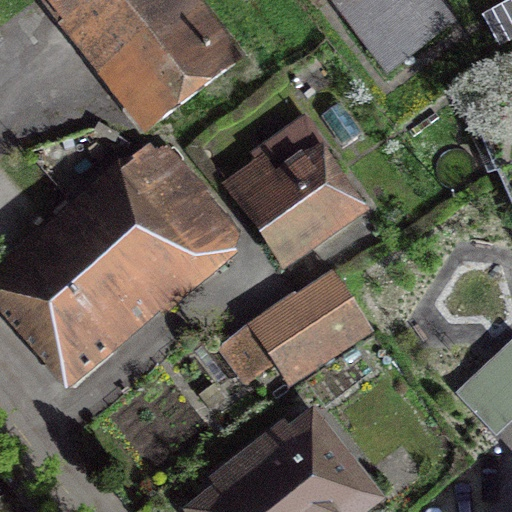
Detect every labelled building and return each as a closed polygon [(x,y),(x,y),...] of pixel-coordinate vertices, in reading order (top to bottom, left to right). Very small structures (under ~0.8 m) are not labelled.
[(68,0),(161,119),(235,62),(187,0),(68,0)] [(301,0),(331,39),(352,22),(390,70),(449,24),(430,0),(425,0),(413,9),(406,0),(301,0)] [(511,1),(485,17),(500,43),(511,36),(511,1)] [(261,163),(229,186),(285,263),(346,219),(343,215),(351,209),(315,158),(325,150),(306,124),(258,158),(261,163)] [(237,231),(158,140),(123,174),(135,185),(10,293),(61,353),(51,361),(71,384),(162,306),(165,309),(229,253),(222,245),(237,231)] [(293,380),(369,330),(334,276),(222,349),(244,383),(280,360),(293,380)] [(511,343),(456,394),(490,431),(511,410),(511,343)] [(345,461),(315,424),(294,441),(285,429),(235,470),(243,481),(204,511),(352,511),(368,499),(340,465),(345,461)]
